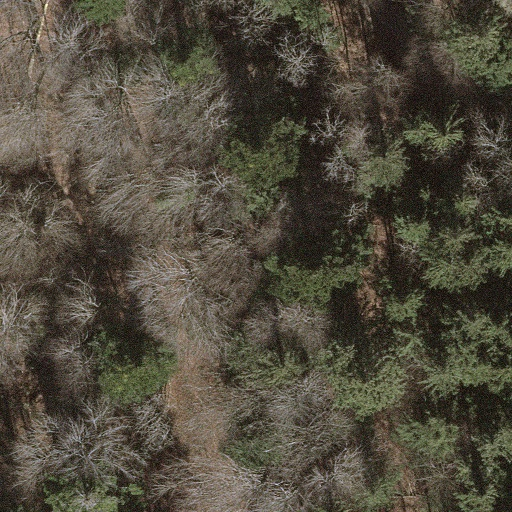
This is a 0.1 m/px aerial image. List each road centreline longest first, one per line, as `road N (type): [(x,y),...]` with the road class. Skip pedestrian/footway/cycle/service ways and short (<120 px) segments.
road 1 (track): [(0,117),(97,178),(151,247),(190,340),(232,511)]
road 2 (track): [(511,115),(465,92),(365,0)]
